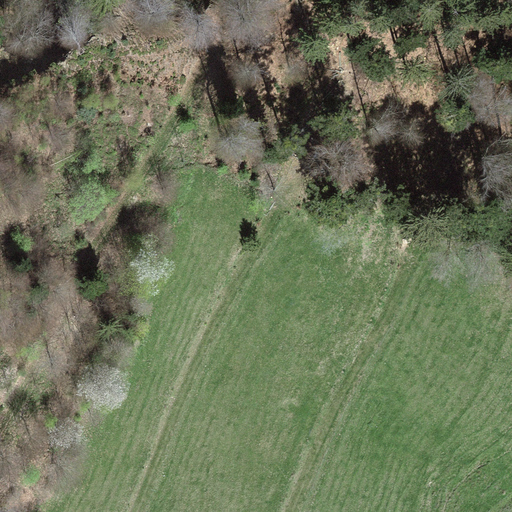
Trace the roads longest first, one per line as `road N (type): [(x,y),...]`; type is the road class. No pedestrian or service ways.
road 1 (track): [(0,437),(81,262),(211,52),(209,129)]
road 2 (track): [(135,511),(217,313),(319,126)]
road 3 (track): [(291,511),(411,251)]
